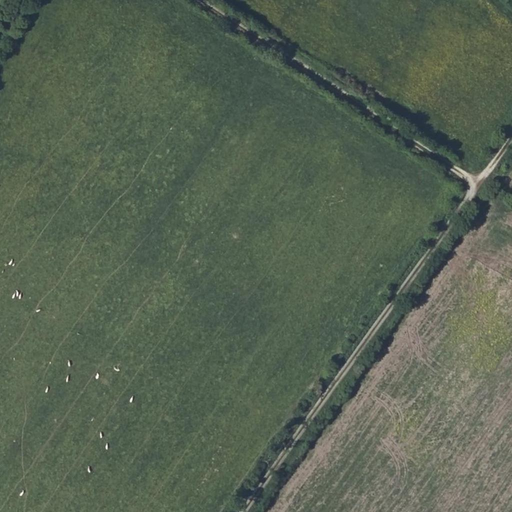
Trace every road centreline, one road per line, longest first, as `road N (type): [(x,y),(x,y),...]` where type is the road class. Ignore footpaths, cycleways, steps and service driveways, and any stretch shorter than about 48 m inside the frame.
road 1 (track): [(244,511),(511,136)]
road 2 (track): [(200,0),(476,186)]
